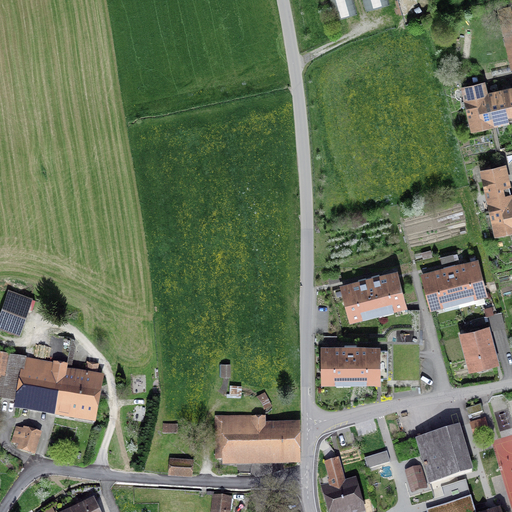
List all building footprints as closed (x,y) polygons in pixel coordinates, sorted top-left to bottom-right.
[(355,0),(336,0),(340,17),(358,13),(355,0)] [(380,0),(363,0),(367,10),(382,6),(380,0)] [(500,14),(511,65),(511,64),(511,27),(509,12),(500,14)] [(491,70),(492,75),(511,71),(510,65),(491,70)] [(469,107),(486,103),(481,84),(465,88),(468,100),(464,101),(466,108),(469,107)] [(511,90),(502,93),(507,117),(511,116),(511,118),(511,90)] [(494,122),(508,119),(507,117),(502,93),(488,96),(494,122)] [(490,123),(486,103),(469,107),(475,130),(483,129),(482,125),(490,123)] [(484,171),(488,190),(506,186),(501,167),(484,171)] [(488,190),(492,209),(510,205),(506,186),(488,190)] [(511,211),(510,205),(492,209),(496,226),(492,226),(495,236),(504,234),(503,230),(511,228),(511,221),(510,212),(511,212),(511,211)] [(444,271),(424,276),(432,307),(443,304),(443,301),(472,293),(472,297),(484,294),(476,262),(456,268),(455,265),(443,268),(444,271)] [(344,287),(352,318),(363,315),(362,312),(391,305),(392,308),(403,305),(395,274),(380,278),(379,275),(358,280),(359,283),(344,287)] [(4,330),(16,334),(28,298),(8,291),(0,315),(0,327),(5,329),(4,330)] [(487,316),(490,327),(503,324),(501,313),(487,316)] [(487,329),(462,335),(471,368),(495,362),(487,329)] [(72,338),(58,335),(53,365),(55,365),(67,367),(72,338)] [(324,349),(324,381),(336,381),(336,378),(366,377),(366,381),(377,380),(377,378),(388,378),(388,350),(377,350),(377,348),(356,348),(356,345),(344,345),(344,349),(324,349)] [(0,375),(5,376),(8,355),(0,353),(0,375)] [(85,375),(66,372),(67,367),(55,365),(53,365),(9,357),(10,355),(8,355),(5,376),(0,398),(93,415),(99,378),(96,377),(98,365),(87,363),(85,375)] [(466,409),(468,416),(482,412),(480,404),(466,409)] [(217,419),(217,458),(297,457),(297,424),(263,425),(263,420),(254,420),(254,418),(217,419)] [(470,423),(475,437),(489,433),(485,419),(470,423)] [(176,433),(176,425),(164,425),(164,433),(176,433)] [(472,471),(458,427),(416,439),(421,456),(430,484),(472,471)] [(22,445),(21,448),(32,452),(38,435),(17,428),(13,442),(22,445)] [(395,446),(400,462),(421,456),(416,439),(395,446)] [(365,456),(368,468),(391,462),(388,450),(365,456)] [(322,485),(329,511),(347,511),(360,509),(353,484),(331,490),(330,485),(342,482),(337,461),(326,464),(331,483),(322,485)] [(171,474),(189,475),(190,465),(172,464),(171,474)] [(408,476),(411,487),(414,488),(422,486),(424,482),(421,472),(417,470),(410,473),(408,476)] [(475,511),(471,497),(466,480),(441,487),(446,504),(435,507),(431,508),(427,510),(428,511),(475,511)] [(215,495),(213,511),(226,511),(228,497),(215,495)] [(97,511),(92,501),(77,508),(78,509),(71,511),(97,511)]
